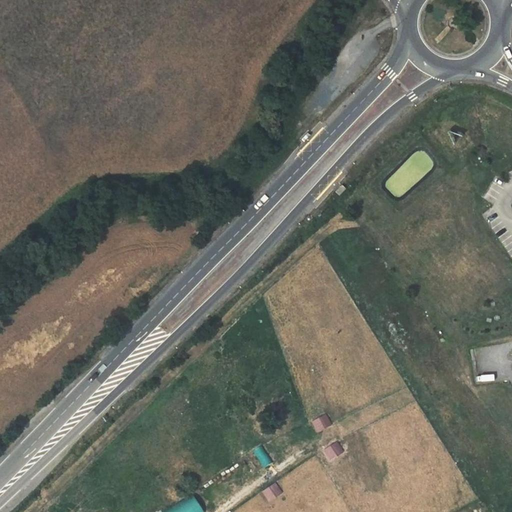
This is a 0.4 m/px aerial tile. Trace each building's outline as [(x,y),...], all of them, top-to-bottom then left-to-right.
[(306,133),(300,139),(303,141),(309,135),(306,133)] [(310,421),(316,432),(330,425),(324,413),(310,421)] [(330,459),(344,451),(336,440),(323,449),(330,459)] [(271,501),(284,491),(276,480),(263,490),(271,501)] [(201,511),(189,493),(161,511),(201,511)]
